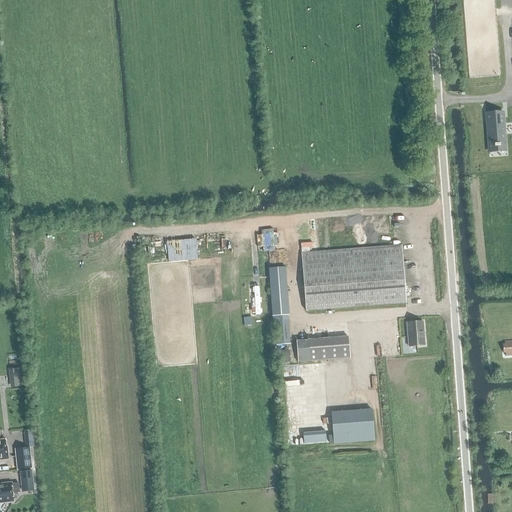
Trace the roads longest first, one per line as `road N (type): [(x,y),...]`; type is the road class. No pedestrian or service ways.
road 1 (unclassified): [(468,511),(429,0)]
road 2 (track): [(445,205),(120,236)]
